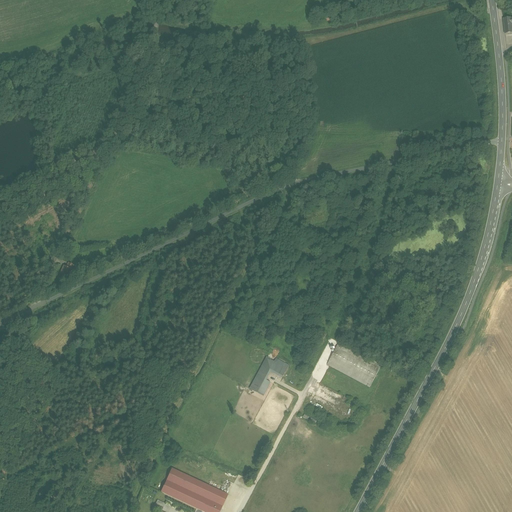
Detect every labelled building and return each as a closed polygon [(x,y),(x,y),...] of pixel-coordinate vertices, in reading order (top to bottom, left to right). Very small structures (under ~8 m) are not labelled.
[(65,269),(63,267),(59,276),(63,278),(68,280),(76,265),(69,262),(65,269)] [(340,343),(328,365),(370,388),(382,366),(383,365),(340,342),(340,343)] [(267,357),(250,388),(264,396),(268,387),(271,382),(267,380),(271,372),(283,378),(290,365),(276,358),(275,361),(267,357)] [(229,493),(173,468),(164,487),(162,492),(202,510),(206,501),(222,508),(229,493)] [(154,508),(161,511),(162,511),(165,504),(157,500),(154,508)] [(206,501),(202,510),(206,511),(219,511),(222,508),(206,501)]
